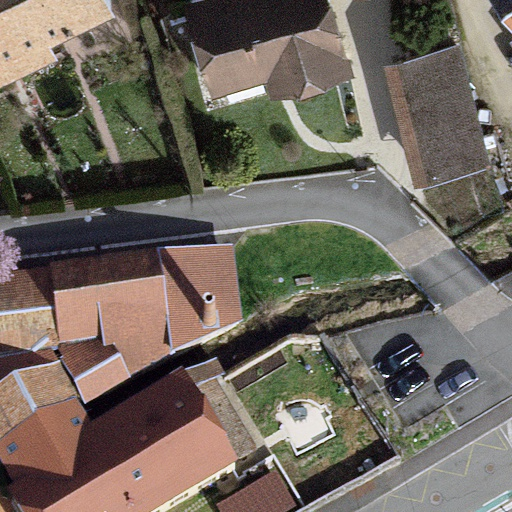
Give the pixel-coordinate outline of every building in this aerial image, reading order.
[(0,0),(0,48),(100,0),(0,0)] [(296,60),(302,78),(347,65),(327,0),(186,0),(187,0),(212,85),(267,69),(296,60)] [(409,121),(422,171),(484,155),(455,42),(398,57),(414,120),(409,121)] [(267,69),(273,87),(302,78),(296,60),(267,69)] [(0,453),(71,411),(237,323),(228,254),(0,283),(0,453)] [(308,378),(338,360),(323,336),(289,337),(286,339),(308,378)] [(144,406),(151,419),(211,383),(221,377),(214,364),(144,406)] [(252,450),(211,383),(151,419),(93,451),(22,496),(10,502),(16,511),(160,511),(233,469),(230,463),(252,450)] [(22,496),(93,451),(89,443),(81,429),(71,411),(0,453),(0,456),(8,473),(18,489),(22,496)]
